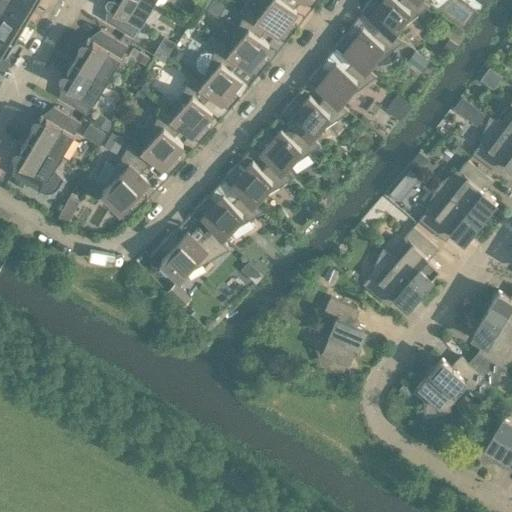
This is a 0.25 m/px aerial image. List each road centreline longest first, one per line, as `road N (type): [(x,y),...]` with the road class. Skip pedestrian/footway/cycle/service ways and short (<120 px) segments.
road 1 (residential): [(28,216),(95,254),(147,235),(244,133),(352,0)]
road 2 (residential): [(499,501),(373,423),(374,390),(511,223)]
road 3 (residential): [(0,119),(72,0)]
